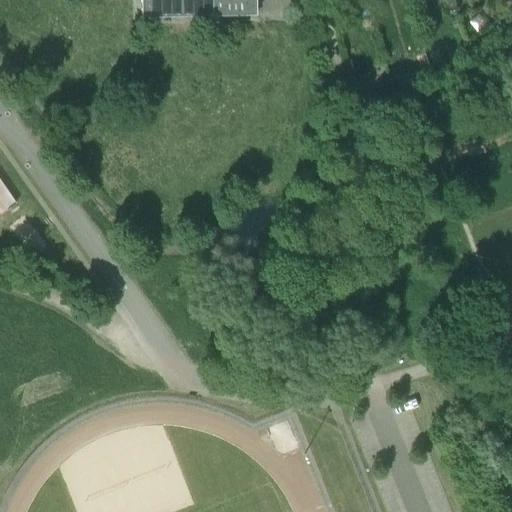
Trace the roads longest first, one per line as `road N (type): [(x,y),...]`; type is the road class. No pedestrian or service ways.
road 1 (track): [(185,372),(0,282)]
road 2 (track): [(345,389),(400,378),(511,334)]
